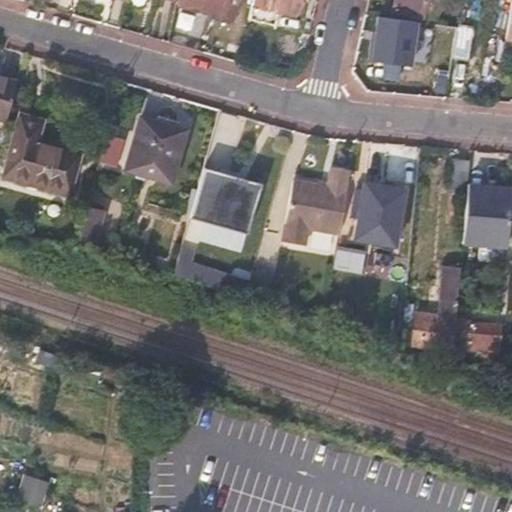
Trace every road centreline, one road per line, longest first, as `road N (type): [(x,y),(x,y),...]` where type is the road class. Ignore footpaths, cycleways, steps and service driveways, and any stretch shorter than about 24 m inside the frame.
road 1 (residential): [(0,21),(320,113)]
road 2 (residential): [(320,113),(511,129)]
